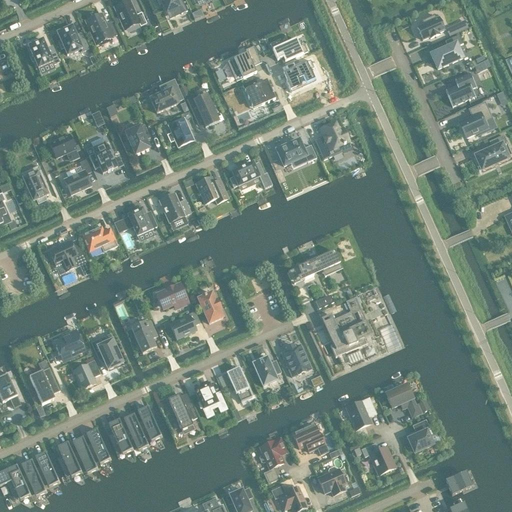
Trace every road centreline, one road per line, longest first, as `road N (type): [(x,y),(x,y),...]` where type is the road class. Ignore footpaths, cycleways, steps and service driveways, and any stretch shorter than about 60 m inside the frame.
road 1 (residential): [(0,455),(312,315)]
road 2 (residential): [(294,124),(0,256)]
road 3 (residential): [(407,174),(511,408)]
